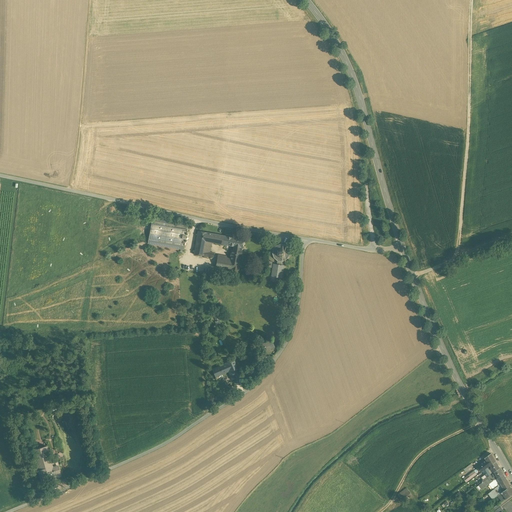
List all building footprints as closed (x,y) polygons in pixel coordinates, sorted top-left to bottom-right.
[(188,225),(152,219),(148,243),(184,249),(188,225)] [(212,242),(220,244),(221,235),(198,231),(194,254),(203,256),(204,251),(204,248),(206,249),(207,241),(212,242)] [(231,237),(221,235),(220,244),(229,245),(231,237)] [(244,239),(231,237),(229,245),(234,246),(242,248),(244,239)] [(281,244),(276,245),(273,249),(273,253),(274,258),(278,261),(282,261),(286,260),(289,256),(290,251),(288,247),(285,245),(281,244)] [(242,248),(234,246),(233,249),(231,249),(230,256),(218,254),(216,266),(231,269),(230,273),(238,274),(242,248)] [(278,261),(277,264),(274,264),(272,276),(282,278),(284,265),(282,265),(282,261),(278,261)] [(272,340),(261,344),(264,352),(275,347),(272,340)] [(233,359),(225,363),(225,364),(217,368),(217,367),(212,369),(215,377),(230,370),(231,374),(232,373),(236,372),(238,371),(233,359)] [(51,463),(47,446),(32,450),(41,482),(62,476),(61,472),(60,472),(58,465),(53,467),(51,463)] [(496,461),(491,453),(484,458),(485,458),(486,460),(490,466),(496,461)] [(486,460),(478,466),(482,472),(483,471),(487,468),(490,466),(486,460)] [(58,461),(51,463),(53,467),(58,465),(60,472),(61,472),(58,461)] [(496,461),(490,466),(494,472),(500,468),(499,467),(496,461)] [(500,468),(494,472),(497,478),(503,473),(500,468)] [(474,470),(466,477),(469,481),(478,475),(474,470)] [(503,473),(497,478),(494,480),(491,483),(489,484),(492,488),(498,485),(497,483),(499,482),(500,483),(507,479),(503,473)] [(507,479),(500,483),(503,487),(500,489),(498,486),(489,493),(493,499),(501,493),(510,486),(510,485),(507,479)] [(511,489),(510,486),(501,493),(506,499),(511,493),(511,489)] [(407,488),(398,494),(403,502),(412,495),(407,488)]
